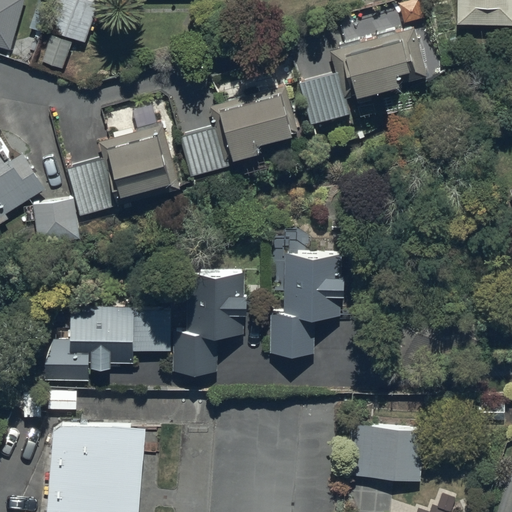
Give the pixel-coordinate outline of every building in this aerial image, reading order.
[(0,0),(0,42),(9,45),(22,0),(0,0)] [(54,0),(46,24),(85,39),(98,0),(54,0)] [(511,0),(455,0),(455,18),(511,18),(511,0)] [(334,68),(299,76),(310,119),(351,109),(347,92),(424,73),(412,24),(329,45),(334,68)] [(51,31),(41,57),(62,64),(71,38),(51,31)] [(281,84),(220,101),(234,151),(260,144),(258,135),(292,126),(281,84)] [(103,153),(67,163),(79,211),(180,184),(161,116),(133,123),(134,127),(98,137),(103,153)] [(219,121),(180,131),(191,171),(230,160),(219,121)] [(0,217),(7,214),(4,210),(45,184),(22,147),(11,154),(0,135),(0,217)] [(511,183),(508,185),(511,198),(511,223),(502,226),(511,262),(511,183)] [(32,201),(23,203),(25,219),(35,217),(38,238),(79,233),(73,194),(32,200),(32,201)] [(435,209),(445,249),(497,235),(487,195),(435,209)] [(341,248),(284,247),(283,304),(270,304),(270,347),(313,348),(313,311),(341,311),(341,289),(344,289),(344,270),(341,270),(341,248)] [(246,264),(186,264),(186,324),(175,324),(175,366),(216,367),(216,331),(246,331),(246,264)] [(392,362),(392,364),(489,333),(479,302),(445,313),(432,272),(369,292),(392,362)] [(172,302),(70,299),(69,335),(44,334),(43,374),(89,375),(90,358),(133,360),(134,346),(171,347),(172,302)] [(62,419),(53,427),(46,511),(138,511),(146,423),(62,419)] [(424,424),(350,419),(347,473),(421,477),(424,424)]
